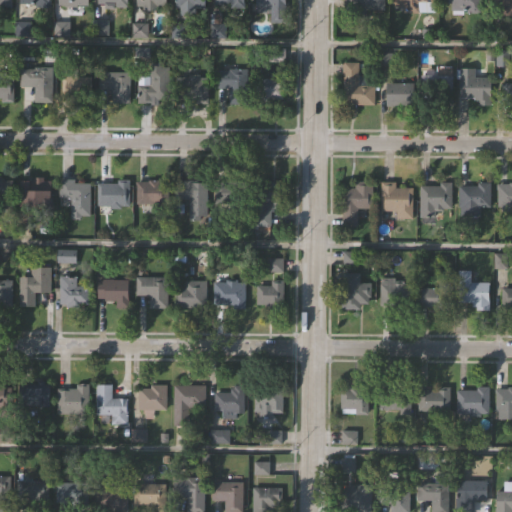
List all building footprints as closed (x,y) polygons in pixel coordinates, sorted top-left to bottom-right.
[(12,0),(13,9),(0,8),(0,0),(12,0)] [(96,3),(96,0),(127,0),(127,7),(114,7),(114,8),(105,8),(105,3),(96,3)] [(165,0),(165,6),(155,6),(155,9),(141,9),(141,6),(136,5),(136,0),(165,0)] [(204,0),(176,0),(177,9),(205,9),(204,0)] [(243,0),(214,0),(214,8),(244,8),(243,0)] [(284,0),(284,20),(270,20),(270,11),(257,11),(257,3),(257,0),(284,0)] [(345,0),(384,0),(384,7),(364,6),(364,15),(345,14),(345,0)] [(434,0),(434,12),(403,12),(403,7),(394,7),(393,2),(392,2),(392,0),(434,0)] [(480,0),(480,13),(467,13),(467,9),(463,8),(463,13),(452,13),(452,2),(447,2),(447,0),(480,0)] [(492,0),(511,0),(511,17),(498,17),(498,4),(492,4),(492,0)] [(212,12),(223,12),(222,21),(227,21),(227,35),(212,35),(212,12)] [(345,60),(359,60),(359,74),(367,74),(366,83),(374,83),(374,103),(352,103),(353,101),(344,100),(345,60)] [(169,100),(153,100),(153,102),(138,102),(139,86),(150,86),(150,62),(161,62),(161,66),(169,66),(169,100)] [(19,86),(19,68),(32,68),(32,67),(50,67),(50,105),(32,105),(33,86),(19,86)] [(244,105),(227,105),(227,90),(212,90),(212,70),(226,70),(226,69),(244,69),(244,105)] [(458,70),(473,70),(473,78),(490,78),(489,105),(477,105),(477,99),(472,99),(472,97),(458,97),(458,70)] [(130,104),(113,104),(113,90),(100,90),(100,72),(130,72),(130,104)] [(210,102),(196,102),(196,97),(178,97),(178,75),(191,75),(191,72),(203,72),(203,75),(210,75),(210,102)] [(0,73),(2,73),(2,76),(11,76),(11,101),(0,101),(0,73)] [(65,99),(65,73),(80,73),(80,99),(65,99)] [(452,74),(452,104),(439,104),(439,88),(421,88),(421,74),(452,74)] [(285,76),(285,97),(276,97),(276,102),(258,102),(258,76),(285,76)] [(511,99),(503,99),(503,80),(511,80),(511,99)] [(387,82),(415,82),(415,103),(394,103),(394,104),(387,104),(387,82)] [(14,179),(13,214),(5,214),(5,220),(0,220),(0,177),(4,177),(4,179),(14,179)] [(92,182),(91,214),(84,214),(84,216),(71,216),(72,196),(59,196),(59,177),(76,178),(75,182),(92,182)] [(51,179),(51,205),(41,205),(41,200),(21,200),(21,178),(51,179)] [(131,178),(130,208),(110,208),(110,205),(98,204),(98,181),(118,182),(118,178),(131,178)] [(138,180),(148,180),(149,178),(160,178),(160,180),(170,180),(170,203),(138,202),(138,180)] [(200,179),(200,181),(209,181),(209,215),(200,214),(200,220),(189,220),(189,198),(176,198),(177,179),(200,179)] [(284,179),(284,206),(272,206),(272,210),(269,210),(269,225),(255,225),(255,181),(270,181),(270,179),(284,179)] [(342,186),(355,186),(355,180),(373,180),(373,207),(358,207),(358,225),(342,225),(342,186)] [(381,180),(396,180),(396,186),(412,186),(412,217),(396,217),(396,209),(381,209),(381,180)] [(461,183),(480,183),(480,180),(493,180),(493,205),(482,205),(482,215),(479,215),(479,225),(461,225),(461,183)] [(218,181),(249,181),(248,203),(217,203),(218,181)] [(419,185),(438,185),(438,181),(448,181),(448,209),(432,209),(432,216),(419,216),(419,185)] [(498,183),(510,183),(510,182),(511,182),(511,212),(502,212),(502,206),(498,206),(498,183)] [(284,272),(284,260),(269,260),(269,272),(284,272)] [(20,305),(19,275),(31,275),(31,266),(52,266),(53,292),(36,292),(36,305),(20,305)] [(458,270),(468,270),(468,281),(487,281),(487,308),(473,308),(473,306),(469,306),(469,303),(458,302),(458,270)] [(343,271),(360,271),(360,280),(372,280),(372,296),(369,296),(369,302),(361,302),(361,307),(343,307),(343,271)] [(58,303),(59,275),(76,275),(76,286),(89,286),(89,303),(80,303),(80,306),(66,306),(66,303),(58,303)] [(136,275),(165,275),(164,308),(147,308),(147,295),(136,294),(136,275)] [(380,276),(397,276),(397,279),(405,279),(405,282),(412,282),(412,309),(400,309),(400,305),(380,305),(380,276)] [(13,305),(0,305),(0,278),(13,279),(13,305)] [(97,278),(126,278),(126,306),(115,306),(115,299),(102,299),(102,298),(97,298),(97,278)] [(213,304),(213,281),(224,281),(224,279),(236,279),(236,282),(242,282),(242,308),(230,308),(230,304),(213,304)] [(256,284),(271,284),(271,279),(283,279),(283,307),(265,307),(265,304),(256,303),(256,284)] [(172,307),(172,287),(184,287),(184,281),(205,281),(205,307),(172,307)] [(448,281),(448,310),(433,310),(433,307),(418,306),(419,287),(438,288),(438,281),(448,281)] [(511,312),(510,312),(510,307),(502,307),(502,288),(511,288),(511,312)] [(21,380),(38,380),(39,379),(47,379),(47,382),(51,382),(51,405),(21,404),(21,380)] [(0,383),(8,383),(8,385),(13,385),(12,416),(0,416),(0,383)] [(58,385),(77,385),(77,384),(89,384),(89,413),(58,413),(58,385)] [(97,384),(113,384),(113,398),(128,398),(128,424),(112,424),(113,414),(96,413),(97,384)] [(168,384),(168,409),(139,408),(139,387),(151,387),(151,384),(168,384)] [(243,384),(243,411),(236,411),(236,417),(223,417),(223,409),(215,409),(215,391),(231,392),(232,387),(234,387),(234,384),(243,384)] [(283,384),(283,412),(272,412),(272,417),(259,417),(259,411),(254,411),(255,384),(283,384)] [(341,388),(347,388),(347,384),(367,384),(367,413),(346,413),(346,407),(341,407),(341,388)] [(411,414),(399,414),(399,409),(380,409),(380,385),(412,385),(411,414)] [(449,410),(418,409),(418,389),(438,389),(438,385),(449,385),(449,410)] [(173,386),(206,386),(205,405),(190,405),(189,425),(173,425),(173,386)] [(489,412),(480,412),(480,415),(468,415),(468,412),(457,412),(457,390),(477,390),(477,386),(489,386),(489,412)] [(511,419),(498,419),(498,411),(494,411),(494,393),(494,388),(507,388),(511,388),(511,419)] [(258,439),(259,427),(284,428),(284,441),(270,441),(270,439),(258,439)] [(357,432),(342,432),(342,445),(357,445),(357,432)] [(342,472),(355,472),(355,460),(342,460),(342,472)] [(47,510),(29,510),(29,497),(17,497),(18,473),(31,474),(31,480),(47,480),(47,510)] [(11,511),(0,511),(0,476),(11,476),(11,511)] [(204,511),(185,511),(185,498),(173,498),(173,479),(187,479),(187,477),(204,477),(204,511)] [(457,511),(457,480),(485,481),(485,498),(471,498),(471,511),(457,511)] [(511,480),(511,511),(494,511),(494,508),(495,508),(495,490),(503,490),(503,481),(511,481),(511,480)] [(88,511),(74,511),(74,508),(68,508),(68,503),(54,503),(54,481),(88,482),(88,511)] [(130,509),(99,509),(99,486),(117,487),(117,481),(130,481),(130,509)] [(340,485),(356,486),(356,482),(372,483),(372,511),(357,511),(357,507),(339,507),(340,485)] [(241,511),(225,511),(225,501),(211,501),(211,483),(242,483),(241,511)] [(409,484),(409,511),(390,511),(390,504),(378,504),(378,483),(409,484)] [(448,484),(448,511),(431,511),(431,502),(417,501),(417,483),(448,484)] [(163,511),(150,511),(150,509),(146,509),(146,504),(131,503),(131,484),(163,484),(163,511)] [(280,487),(280,507),(270,507),(270,511),(252,511),(253,487),(280,487)]
